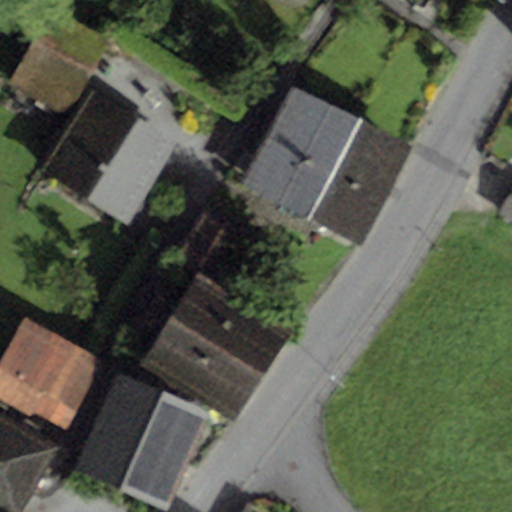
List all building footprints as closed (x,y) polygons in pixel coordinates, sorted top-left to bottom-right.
[(51,17),(18,84),(67,111),(102,45),(51,17)] [(293,91),(246,183),(291,209),(318,178),(333,149),(335,149),(349,122),(293,91)] [(41,165),(55,177),(121,218),(165,148),(86,99),(41,165)] [(376,196),(400,150),(349,122),(335,149),(333,149),(318,178),(291,209),(353,241),(366,215),(376,196)] [(366,215),(374,219),(384,200),(376,196),(366,215)] [(171,264),(212,290),(220,276),(242,289),(269,247),(248,231),(207,206),(171,264)] [(164,342),(150,363),(234,416),(284,337),(212,290),(171,264),(154,294),(159,299),(142,327),(164,342)] [(0,399),(29,415),(40,393),(71,410),(94,366),(21,326),(0,365),(0,399)] [(202,419),(119,385),(82,469),(162,505),(202,419)] [(0,506),(9,511),(15,511),(51,451),(0,422),(0,506)]
